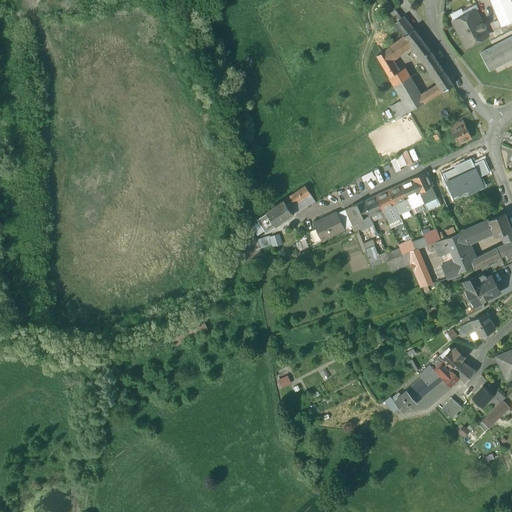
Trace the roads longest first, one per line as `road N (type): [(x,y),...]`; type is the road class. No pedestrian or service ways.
road 1 (residential): [(489,141),(287,227)]
road 2 (residential): [(496,120),(477,104),(434,33),(430,0)]
